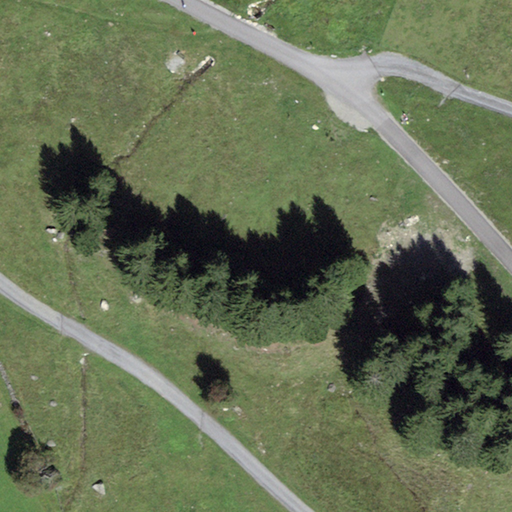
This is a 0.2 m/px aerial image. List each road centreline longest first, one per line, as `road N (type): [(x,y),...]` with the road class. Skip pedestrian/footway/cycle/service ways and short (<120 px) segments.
road 1 (unclassified): [(179,0),(344,86),(511,262)]
road 2 (track): [(306,511),(127,362),(58,323),(0,275)]
road 3 (track): [(344,86),(392,72),(511,109)]
